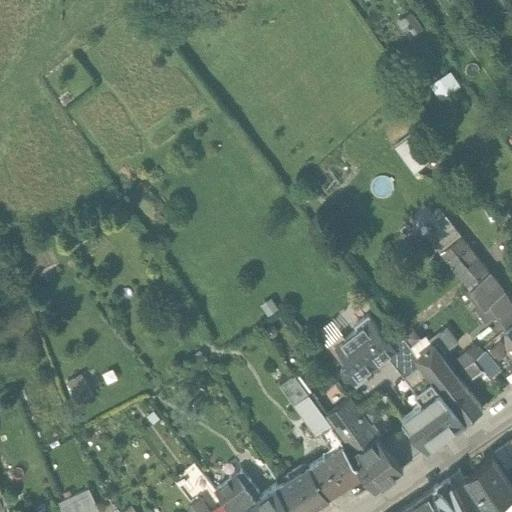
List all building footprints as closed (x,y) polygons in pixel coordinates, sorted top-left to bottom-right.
[(398,144),(418,169),(435,157),(415,131),(398,144)] [(511,288),(506,279),(500,283),(461,235),(440,250),(486,306),(490,303),(497,313),(509,305),(511,301),(511,288)] [(511,252),(500,260),(510,276),(511,274),(511,252)] [(390,342),(371,317),(368,314),(354,325),(357,329),(335,345),(347,361),(341,366),(353,382),(356,386),(368,377),(365,373),(387,356),(396,349),(390,342)] [(447,327),(429,340),(433,346),(418,356),(441,389),(457,377),(441,353),(457,342),(447,327)] [(401,334),(390,342),(396,349),(387,356),(404,377),(422,363),(416,356),(417,356),(401,334)] [(474,360),(464,347),(461,350),(464,353),(455,360),(463,369),(474,360)] [(474,360),(463,369),(469,376),(476,370),(479,374),(484,370),(474,360)] [(427,448),(465,419),(441,389),(422,363),(404,377),(422,402),(403,416),(427,448)] [(86,373),(72,379),(81,402),(96,395),(86,373)] [(482,410),(457,377),(441,389),(465,419),(467,422),(482,410)] [(339,435),(338,434),(325,415),(310,394),(293,405),(315,434),(318,431),(333,450),(308,466),(327,497),(366,473),(358,463),(355,459),(352,454),(339,435)] [(377,435),(349,397),(325,415),(338,434),(339,435),(352,454),(359,449),(377,435)] [(402,467),(377,435),(359,449),(365,457),(358,463),(366,473),(376,487),(402,467)] [(511,440),(493,452),(506,472),(511,467),(511,440)] [(511,488),(491,458),(467,475),(489,507),(488,508),(490,511),(507,511),(511,509),(511,488)] [(213,485),(195,463),(184,471),(202,494),(213,485)] [(304,511),(327,497),(308,466),(279,484),(296,511),(304,511)] [(276,485),(262,495),(242,469),(215,488),(231,508),(233,511),(294,511),(296,511),(276,485)] [(480,511),(459,470),(449,477),(468,511),(480,511)] [(468,511),(449,477),(433,488),(447,511),(468,511)] [(447,511),(433,488),(412,503),(419,511),(447,511)] [(88,489),(59,502),(62,511),(94,511),(98,510),(88,489)] [(199,497),(189,503),(194,509),(203,504),(199,497)] [(419,511),(412,503),(406,507),(409,511),(419,511)]
